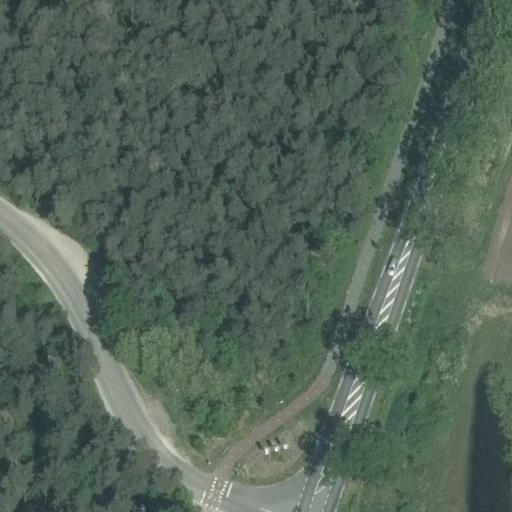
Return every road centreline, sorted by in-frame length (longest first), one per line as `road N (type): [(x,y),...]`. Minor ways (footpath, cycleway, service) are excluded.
road 1 (secondary): [(323,511),(496,0)]
road 2 (unclassified): [(263,511),(219,497),(166,464),(120,402),(51,264),(0,217)]
